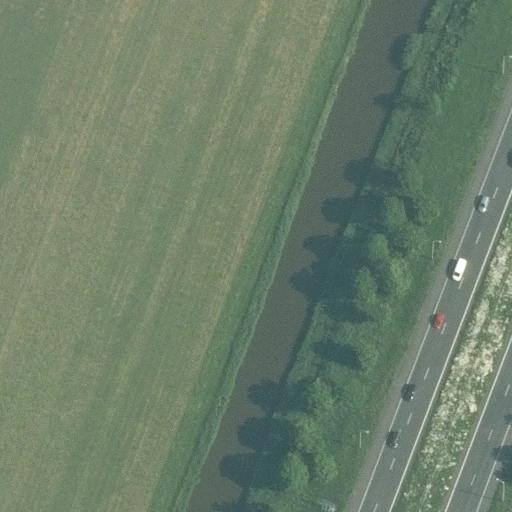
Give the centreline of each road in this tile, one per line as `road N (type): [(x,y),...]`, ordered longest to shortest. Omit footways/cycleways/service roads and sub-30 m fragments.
road 1 (motorway): [(511,159),(379,511)]
road 2 (motorway): [(457,511),(511,374)]
